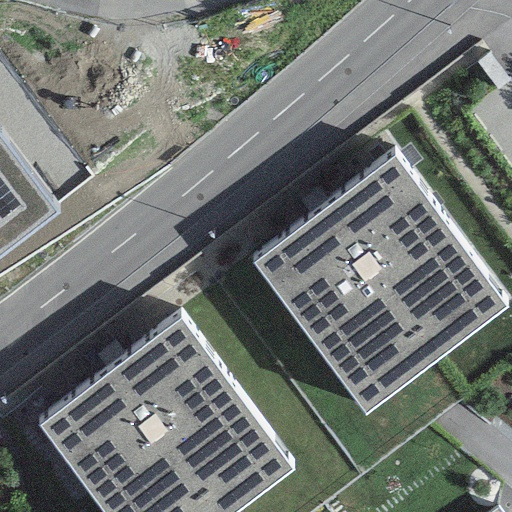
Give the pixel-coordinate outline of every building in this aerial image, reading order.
[(191,8),(176,9),(126,49),(160,91),(220,44),(191,8)] [(173,150),(109,62),(54,102),(65,118),(0,165),(0,167),(51,238),(173,150)] [(394,137),(253,243),(366,392),(507,286),(394,137)] [(181,298),(37,406),(119,511),(203,511),(291,446),(181,298)] [(506,511),(496,499),(478,511),(506,511)]
